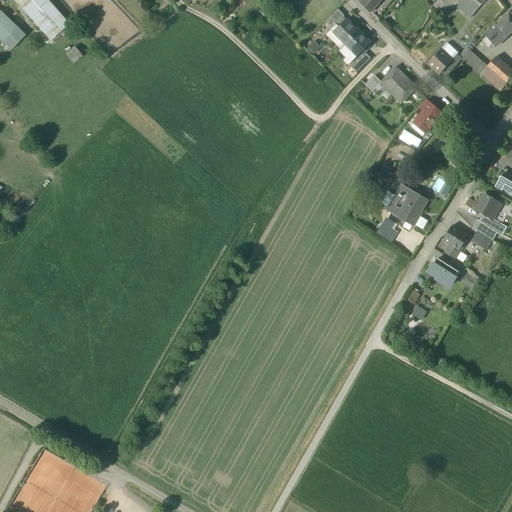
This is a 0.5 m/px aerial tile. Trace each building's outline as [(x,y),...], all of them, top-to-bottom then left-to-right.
[(67,23),(46,0),(14,0),(49,40),(67,23)] [(378,0),(362,0),(359,4),(370,14),(380,1),(378,0)] [(441,0),(438,0),(433,6),(438,10),(444,3),(441,0)] [(446,0),(444,3),(449,6),(452,9),(454,6),(458,0),(446,0)] [(481,5),(474,0),(458,0),(454,6),(470,18),(481,5)] [(444,3),(438,10),(442,14),(449,6),(444,3)] [(329,18),(336,25),(343,17),(344,16),(338,9),(329,18)] [(0,40),(10,50),(24,36),(0,10),(0,40)] [(511,15),(509,12),(495,24),(506,37),(511,32),(511,15)] [(333,33),(346,20),(343,17),(336,25),(331,30),(333,33)] [(333,33),(345,45),(358,32),(346,20),(333,33)] [(495,47),(506,37),(495,24),(494,23),(484,34),(495,47)] [(333,33),(331,30),(326,35),(340,49),(345,45),(333,33)] [(370,44),(358,32),(345,45),(357,57),(370,44)] [(320,48),(314,41),(308,47),(314,54),(320,48)] [(452,60),(458,53),(447,42),(440,50),(452,60)] [(348,66),(357,57),(345,45),(340,49),(339,51),(346,58),(343,61),(348,66)] [(74,48),(66,55),(72,63),(80,56),(74,48)] [(428,64),(439,74),(446,66),(452,60),(440,50),(428,64)] [(353,70),(356,73),(371,59),(366,53),(351,68),(353,70)] [(458,53),(452,60),(446,66),(451,71),(461,59),(463,57),(458,53)] [(480,76),(481,75),(480,74),(485,69),(467,53),(463,57),(461,59),(480,76)] [(500,91),(511,77),(511,72),(496,57),(485,69),(480,74),(481,75),(500,91)] [(383,68),(374,76),(382,83),(390,75),(383,68)] [(392,94),(401,104),(416,89),(396,69),(390,75),(382,83),(381,84),(392,94)] [(365,85),(372,93),(376,89),(381,84),(382,83),(374,76),(365,85)] [(386,100),(392,94),(381,84),(376,89),(386,100)] [(415,112),(419,116),(427,107),(423,103),(415,112)] [(423,131),(426,133),(441,115),(433,107),(431,110),(427,107),(419,116),(415,121),(423,128),(423,131)] [(422,137),(426,133),(423,131),(423,128),(415,121),(410,127),(422,137)] [(496,186),(511,195),(511,178),(503,174),(496,186)] [(427,201),(413,192),(402,185),(395,196),(390,204),(386,210),(397,217),(413,227),(414,225),(420,216),(419,215),(427,201)] [(390,204),(395,196),(388,191),(383,200),(390,204)] [(481,214),(491,220),(492,219),(490,218),(498,203),(500,204),(501,204),(485,194),(479,204),(475,211),(481,214)] [(465,205),(475,211),(479,204),(469,199),(465,205)] [(490,218),(492,219),(500,204),(498,203),(490,218)] [(472,217),(477,220),(481,214),(475,211),(472,217)] [(481,214),(477,220),(487,226),(486,227),(497,233),(502,236),(506,228),(492,219),(491,220),(481,214)] [(428,221),(420,216),(414,225),(422,230),(428,221)] [(386,218),(376,233),(391,243),(398,232),(394,229),(397,225),(386,218)] [(492,241),(497,233),(486,227),(487,226),(477,220),(472,228),(477,231),(492,241)] [(443,240),(451,245),(457,250),(459,251),(468,237),(452,226),(443,240)] [(477,231),(471,241),(486,251),(492,241),(477,231)] [(445,254),(452,258),(457,250),(451,245),(445,254)] [(443,282),(450,286),(457,276),(457,277),(459,273),(447,265),(437,259),(434,264),(433,264),(428,272),(436,277),(435,279),(442,283),(443,282)] [(459,273),(462,275),(466,269),(451,260),(447,265),(459,273)] [(413,290),(407,299),(413,303),(419,293),(413,290)] [(416,304),(411,313),(422,319),(427,310),(416,304)]
